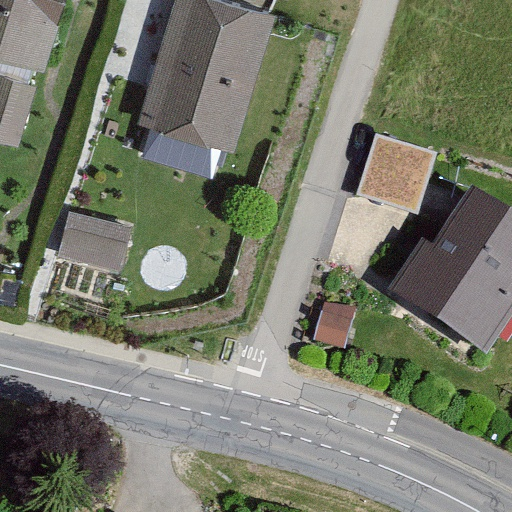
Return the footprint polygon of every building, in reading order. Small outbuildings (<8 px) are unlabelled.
[(0,0),(0,74),(37,86),(62,0),(0,0)] [(191,0),(178,0),(139,137),(235,164),(276,24),(191,0)] [(424,208),(438,148),(374,133),(360,194),(424,208)] [(511,237),(463,203),(385,315),(470,374),(511,313),(511,237)] [(130,238),(70,221),(58,262),(118,280),(130,238)]
